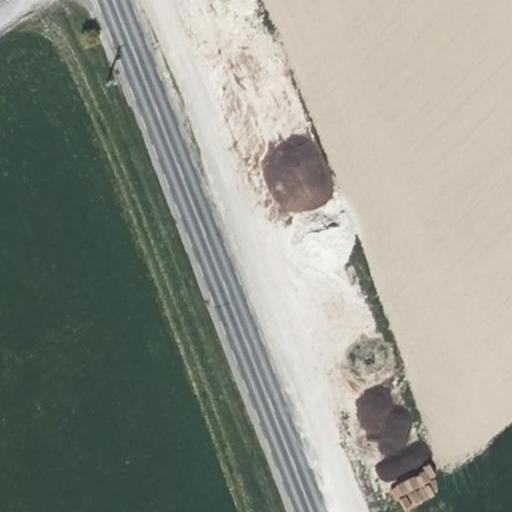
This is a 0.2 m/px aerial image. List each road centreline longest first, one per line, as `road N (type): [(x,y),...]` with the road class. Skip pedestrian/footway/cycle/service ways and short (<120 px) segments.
road 1 (unknown): [(226,0),(423,468),(430,500),(423,511)]
road 2 (secondary): [(113,0),(308,511)]
